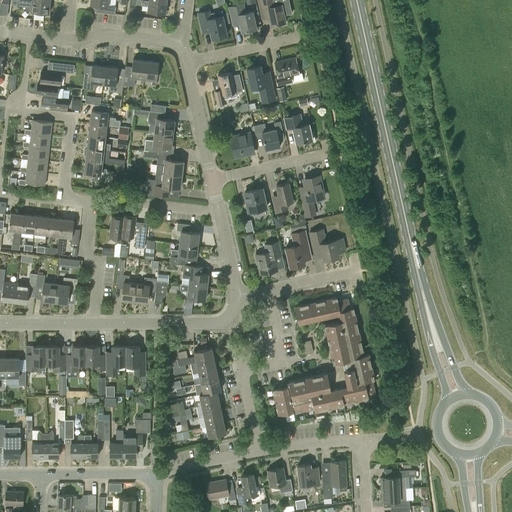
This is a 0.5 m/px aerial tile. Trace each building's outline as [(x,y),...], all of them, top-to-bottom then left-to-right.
[(49,2),(34,0),(11,0),(11,5),(17,5),(17,6),(30,7),(30,11),(48,13),(49,2)] [(108,4),(108,0),(90,0),(90,4),(96,5),(96,11),(116,13),(116,5),(108,4)] [(142,0),(141,5),(148,6),(147,11),(165,13),(166,3),(142,0)] [(287,0),(284,0),(272,3),(271,0),(257,0),(260,13),(267,12),(270,25),(276,24),(276,26),(283,24),(283,22),(284,22),(282,15),(290,13),(287,0)] [(255,28),(251,10),(245,11),(243,3),(228,7),(232,26),(239,24),(241,31),(255,28)] [(209,9),(197,12),(201,33),(210,32),(211,38),(225,35),(223,23),(228,22),(226,14),(221,15),(220,12),(213,13),(214,17),(211,17),(209,9)] [(295,58),(274,62),(277,76),(275,77),(277,86),(293,82),(303,79),(301,72),(298,73),(295,58)] [(134,86),(135,77),(143,78),(145,61),(133,60),(132,67),(125,66),(124,78),(123,85),(134,86)] [(145,61),(143,78),(152,79),(151,84),(156,85),(157,80),(156,80),(158,62),(145,61)] [(37,83),(57,86),(59,86),(60,74),(61,74),(61,72),(74,73),(75,65),(48,62),(47,72),(40,71),(39,83),(37,83)] [(96,90),(96,83),(103,84),(105,67),(91,65),(91,66),(85,65),(82,88),(96,90)] [(247,68),(251,88),(258,86),(262,103),(276,100),(270,70),(262,72),(260,65),(247,68)] [(105,67),(103,84),(109,84),(108,91),(122,93),(123,85),(124,78),(116,78),(117,68),(105,67)] [(221,89),(214,91),(217,105),(225,104),(224,100),(237,97),(236,92),(243,91),(239,74),(232,75),(231,72),(217,75),(221,89)] [(56,98),(56,95),(57,86),(37,83),(35,94),(42,95),(41,106),(67,109),(68,100),(56,98)] [(284,87),(276,88),(278,97),(286,95),(284,87)] [(307,98),(298,100),(299,106),(308,104),(307,98)] [(91,110),(89,122),(106,125),(119,126),(120,120),(115,120),(115,118),(108,117),(109,106),(95,104),(94,110),(91,110)] [(151,104),(150,111),(165,113),(165,106),(152,104),(151,104)] [(127,108),(126,118),(127,118),(126,122),(132,123),(134,109),(127,108)] [(149,111),(147,123),(150,123),(149,131),(154,132),(172,134),(173,121),(164,120),(165,113),(150,111),(149,111)] [(315,141),(313,131),(309,132),(307,124),(303,125),(300,113),(283,117),(285,130),(292,128),(295,143),(305,141),(306,143),(315,141)] [(24,134),(30,134),(49,137),(51,122),(32,120),(30,129),(25,129),(24,134)] [(281,120),(274,122),(275,128),(279,127),(282,139),(287,138),(281,120)] [(106,125),(89,122),(88,135),(104,137),(106,125)] [(254,126),(256,138),(263,137),(265,149),(279,146),(275,128),(266,130),(264,123),(254,126)] [(120,126),(118,138),(127,140),(129,127),(120,126)] [(158,152),(183,155),(173,154),(174,146),(171,145),(172,134),(154,132),(153,140),(145,139),(144,150),(158,152)] [(249,133),(230,137),(235,156),(254,152),(249,133)] [(28,147),(48,149),(49,137),(30,134),(29,142),(23,141),(23,146),(28,147)] [(104,137),(88,135),(86,147),(110,150),(110,144),(104,143),(104,137)] [(126,148),(127,140),(118,138),(117,147),(126,148)] [(27,159),(47,162),(48,149),(28,147),(28,155),(22,154),(21,159),(27,159)] [(85,160),(101,162),(118,164),(124,165),(125,159),(109,157),(110,150),(86,147),(85,160)] [(182,164),(183,155),(158,152),(157,160),(156,160),(155,172),(163,173),(181,175),(182,164)] [(26,172),(45,174),(47,162),(27,159),(26,167),(20,166),(20,171),(26,172)] [(107,169),(101,168),(101,162),(85,160),(83,173),(92,174),(91,180),(105,182),(107,169)] [(45,174),(26,172),(25,180),(19,179),(18,184),(25,185),(26,183),(44,185),(45,174)] [(163,173),(155,172),(154,180),(152,195),(166,196),(166,193),(177,195),(178,189),(179,189),(181,175),(163,173)] [(317,175),(304,179),(305,185),(298,187),(305,217),(316,215),(313,199),(322,197),(317,175)] [(288,182),(276,185),(278,194),(271,196),(275,212),(288,209),(287,202),(292,201),(288,182)] [(262,188),(244,192),(248,211),(266,207),(262,188)] [(11,249),(19,250),(23,214),(10,213),(8,230),(14,230),(13,243),(12,243),(11,249)] [(33,233),(35,215),(23,214),(19,250),(20,244),(21,231),(33,233)] [(123,214),(123,216),(121,236),(133,237),(133,231),(137,232),(135,247),(144,247),(147,223),(134,221),(135,215),(123,214)] [(46,234),(48,217),(35,215),(33,233),(46,234)] [(121,238),(121,236),(123,216),(111,215),(109,237),(121,238)] [(58,235),(60,218),(48,217),(46,234),(58,235)] [(64,219),(60,218),(58,235),(59,235),(57,248),(57,254),(62,255),(64,244),(65,236),(71,237),(70,243),(78,244),(79,229),(72,229),(73,220),(64,219)] [(305,221),(290,225),(291,231),(306,227),(305,221)] [(177,230),(180,231),(179,243),(196,245),(198,232),(189,231),(190,224),(177,223),(177,230)] [(323,228),(308,232),(314,258),(322,256),(323,259),(338,256),(337,253),(346,251),(343,237),(334,239),(326,241),(323,228)] [(289,267),(304,263),(303,260),(312,258),(305,229),(290,233),(293,245),(285,247),(289,267)] [(265,251),(255,254),(260,273),(277,270),(277,269),(274,257),(281,256),(278,240),(263,244),(265,251)] [(44,253),(45,247),(45,243),(39,242),(39,246),(37,246),(36,252),(44,253)] [(102,247),(102,254),(119,256),(121,244),(117,243),(115,245),(114,249),(102,247)] [(196,245),(179,243),(178,250),(174,249),(171,249),(169,262),(173,263),(184,264),(195,265),(196,258),(195,258),(196,245)] [(128,245),(121,244),(119,256),(127,256),(128,245)] [(134,301),(135,283),(129,282),(129,275),(123,275),(125,259),(120,259),(119,274),(117,274),(116,288),(122,289),(121,299),(134,301)] [(182,278),(189,278),(188,285),(206,287),(207,274),(208,267),(195,265),(184,264),(182,278)] [(14,301),(16,282),(4,281),(5,269),(0,268),(0,292),(2,293),(1,300),(14,301)] [(37,274),(34,297),(35,297),(36,286),(43,287),(41,300),(54,302),(56,284),(44,282),(45,275),(43,274),(43,269),(38,268),(37,274)] [(27,296),(34,297),(37,274),(30,273),(29,284),(16,282),(14,301),(27,302),(27,296)] [(64,277),(63,284),(56,284),(54,302),(67,303),(68,290),(76,291),(77,279),(64,277)] [(135,283),(134,301),(147,302),(148,291),(155,292),(157,281),(157,278),(145,277),(144,284),(135,283)] [(204,300),(206,287),(188,285),(181,284),(180,290),(187,291),(187,298),(204,300)] [(336,297),(295,306),(298,321),(336,312),(338,320),(324,324),(332,362),(334,362),(337,372),(327,374),(326,372),(288,381),(289,385),(272,389),(278,414),(292,411),(291,407),(294,407),(295,411),(313,407),(314,410),(368,398),(367,395),(375,394),(372,380),(374,379),(368,353),(363,354),(353,307),(349,307),(347,298),(337,300),(336,297)] [(185,300),(184,314),(191,314),(193,301),(185,300)] [(299,342),(302,354),(312,352),(309,340),(299,342)] [(39,370),(39,364),(45,364),(45,346),(32,346),(32,354),(26,354),(26,370),(39,370)] [(65,353),(58,353),(58,346),(45,346),(45,364),(52,364),(52,370),(65,370),(65,353)] [(72,353),(65,353),(65,370),(79,370),(78,364),(85,364),(85,346),(72,346),(72,353)] [(85,346),(85,364),(93,364),(93,370),(106,370),(105,353),(98,353),(98,346),(85,346)] [(112,346),(112,353),(105,353),(106,370),(106,375),(118,375),(118,365),(125,365),(125,366),(125,346),(112,346)] [(143,375),(146,375),(146,351),(138,351),(138,346),(125,346),(125,366),(134,366),(134,375),(143,375)] [(171,360),(173,367),(178,366),(191,363),(213,358),(211,347),(194,351),(195,356),(188,358),(188,357),(177,359),(171,360)] [(199,372),(216,369),(213,358),(191,363),(193,374),(199,372)] [(18,359),(5,359),(5,377),(18,377),(18,376),(19,376),(19,385),(26,385),(26,371),(18,371),(18,359)] [(199,372),(193,374),(194,379),(195,383),(218,378),(216,369),(199,372)] [(218,378),(195,383),(197,394),(203,393),(217,390),(217,391),(220,390),(218,378)] [(167,390),(174,389),(173,382),(166,383),(165,391),(167,390)] [(107,396),(116,396),(116,385),(107,385),(107,396)] [(167,390),(168,397),(177,395),(176,389),(174,389),(167,390)] [(197,395),(199,394),(201,400),(194,401),(195,406),(219,401),(217,391),(217,390),(203,393),(197,394),(197,395)] [(117,404),(117,396),(106,396),(106,405),(117,404)] [(204,414),(221,411),(219,401),(195,406),(202,405),(204,414)] [(58,419),(67,419),(66,406),(57,407),(58,419)] [(184,408),(178,409),(168,411),(170,419),(174,418),(175,421),(180,419),(190,417),(188,408),(184,409),(184,408)] [(206,425),(223,421),(221,411),(204,414),(206,425)] [(190,418),(190,417),(180,419),(183,430),(188,429),(186,419),(190,418)] [(136,419),(136,432),(146,432),(145,419),(136,419)] [(64,420),(64,438),(65,438),(73,438),(73,420),(64,420)] [(226,432),(223,421),(206,425),(208,436),(226,432)] [(5,435),(5,428),(0,428),(0,445),(4,446),(4,457),(20,457),(20,436),(10,436),(10,435),(5,435)] [(49,433),(45,433),(45,457),(59,456),(58,442),(53,442),(54,438),(54,433),(52,429),(49,433)] [(116,429),(116,442),(109,442),(109,456),(122,456),(122,442),(122,434),(122,429),(116,429)] [(190,437),(188,429),(183,430),(183,431),(176,432),(178,440),(184,438),(190,437)] [(32,443),(32,457),(45,457),(45,433),(42,433),(39,430),(37,434),(37,439),(39,443),(32,443)] [(122,434),(122,442),(122,456),(136,456),(136,451),(143,451),(143,434),(122,434)] [(70,457),(83,457),(83,435),(78,435),(78,442),(70,443),(70,457)] [(91,435),(83,435),(83,457),(97,457),(97,442),(91,442),(91,435)] [(333,498),(332,486),(339,486),(339,491),(347,490),(347,485),(346,485),(344,461),(329,462),(321,462),(323,498),(333,498)] [(312,484),(309,464),(296,465),(299,485),(312,484)] [(267,471),(270,486),(279,484),(280,492),(285,492),(285,496),(292,494),(291,491),(292,490),(290,478),(284,480),(282,468),(267,471)] [(380,477),(381,489),(406,488),(405,476),(416,475),(415,469),(391,470),(392,477),(380,477)] [(252,474),(240,477),(242,485),(235,487),(239,504),(252,501),(251,494),(256,493),(252,474)] [(205,484),(208,499),(228,495),(229,500),(230,503),(236,502),(236,499),(232,480),(225,481),(224,480),(205,484)] [(406,500),(406,488),(381,489),(381,501),(383,501),(383,507),(390,507),(409,506),(409,499),(406,500)] [(5,504),(22,505),(23,492),(6,491),(5,504)] [(87,494),(87,507),(87,508),(95,509),(95,494),(87,494)] [(57,495),(57,507),(70,508),(70,495),(57,495)] [(118,497),(118,510),(134,511),(135,498),(118,497)] [(296,508),(306,507),(305,499),(295,500),(296,508)] [(268,511),(267,502),(259,504),(260,511),(268,511)]
